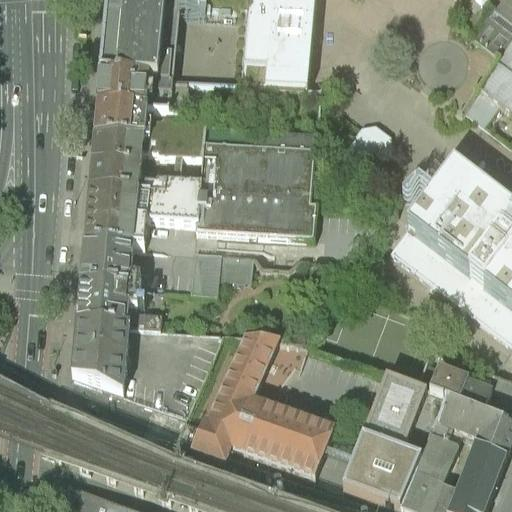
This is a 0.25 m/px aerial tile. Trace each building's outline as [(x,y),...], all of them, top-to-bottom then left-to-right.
[(108,0),(107,17),(101,84),(170,90),(173,54),(178,11),(198,13),(199,0),(251,0),(243,97),(306,103),(315,0),(108,0)] [(476,0),(470,8),(481,17),(494,0),(476,0)] [(511,52),(511,0),(472,49),(500,71),(511,52)] [(511,52),(500,71),(479,102),(511,127),(511,52)] [(170,90),(101,84),(100,93),(98,115),(152,120),(179,122),(180,102),(188,102),(189,92),(170,90)] [(95,146),(142,151),(144,151),(146,133),(152,133),(152,120),(98,115),(95,146)] [(257,140),(163,132),(162,133),(162,134),(152,133),(146,133),(144,151),(142,151),(142,161),(159,163),(159,166),(160,167),(202,171),(200,194),(157,191),(156,192),(156,193),(138,192),(137,202),(138,203),(136,229),(147,230),(197,235),(196,242),(313,253),(316,220),(311,220),(316,151),(257,145),(257,140)] [(374,135),(361,137),(349,152),(350,166),(366,178),(380,177),(392,161),(392,149),(374,135)] [(511,153),(509,157),(483,137),(453,176),(511,221),(511,153)] [(142,161),(142,151),(95,146),(94,153),(92,172),(140,177),(142,161)] [(138,192),(140,177),(92,172),(90,198),(137,202),(138,192)] [(408,234),(390,258),(511,350),(511,221),(453,176),(424,214),(408,234)] [(136,229),(138,203),(137,202),(90,198),(89,206),(85,242),(85,251),(132,256),(144,257),(145,247),(147,230),(136,229)] [(132,256),(85,251),(84,263),(81,291),(140,297),(141,285),(129,284),(132,256)] [(253,268),(195,263),(191,302),(217,304),(219,286),(251,289),(253,268)] [(140,297),(81,291),(79,310),(77,330),(128,335),(160,339),(161,326),(126,323),(127,316),(138,317),(137,318),(144,319),(145,312),(138,311),(140,297)] [(128,335),(77,330),(77,338),(72,386),(122,405),(128,335)] [(128,335),(122,405),(187,428),(223,345),(160,339),(128,335)] [(278,350),(223,345),(187,428),(177,451),(225,469),(230,455),(250,463),(315,487),(324,465),(326,458),(335,438),(252,407),(278,350)] [(492,397),(490,397),(438,377),(430,401),(446,408),(482,421),(492,397)] [(511,387),(496,382),(490,397),(492,397),(482,421),(511,432),(511,387)] [(418,397),(386,385),(354,469),(326,458),(324,465),(351,475),(343,497),(381,511),(402,511),(446,408),(430,401),(418,397)] [(505,467),(511,449),(511,432),(482,421),(446,408),(402,511),(451,511),(456,501),(441,496),(458,459),(456,456),(462,442),(478,449),(476,455),(505,467)] [(487,511),(505,467),(476,455),(456,501),(451,511),(487,511)] [(112,511),(68,494),(60,511),(112,511)]
